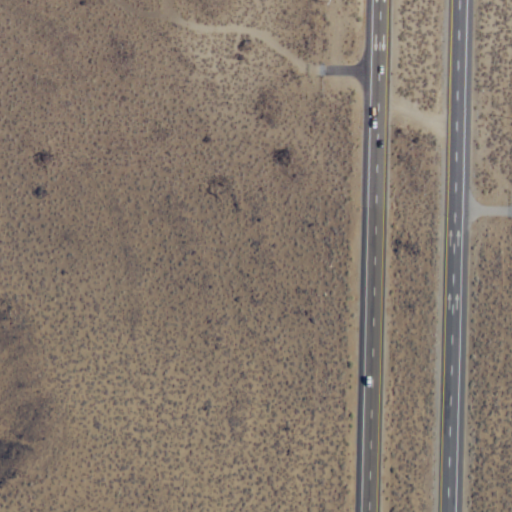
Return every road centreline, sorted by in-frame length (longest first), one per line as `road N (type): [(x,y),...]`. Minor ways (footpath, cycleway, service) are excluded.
road 1 (trunk): [(448,511),(459,0)]
road 2 (trunk): [(378,73),(367,511)]
road 3 (track): [(133,0),(216,33),(279,43),(321,69)]
